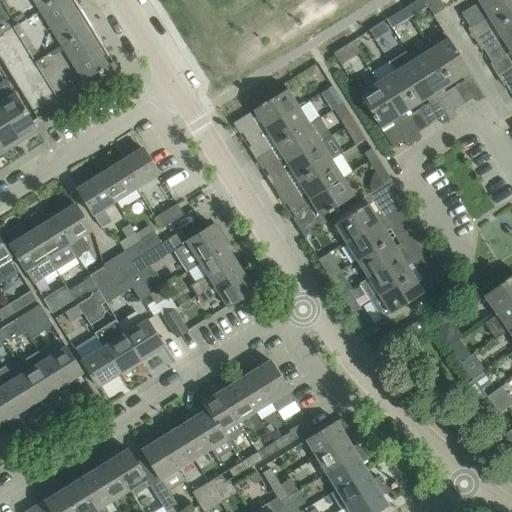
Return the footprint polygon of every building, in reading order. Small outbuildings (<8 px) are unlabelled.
[(0,0),(0,35),(13,28),(57,0),(0,0)] [(57,0),(13,28),(0,35),(0,57),(38,119),(118,70),(73,0),(57,0)] [(418,0),(404,9),(410,18),(428,7),(423,0),(418,0)] [(465,20),(497,0),(478,0),(480,1),(461,13),(465,20)] [(495,26),(511,15),(511,0),(497,0),(465,20),(470,28),(489,16),(495,26)] [(392,28),(410,18),(404,9),(386,19),(392,28)] [(487,56),(511,40),(511,15),(495,26),(502,37),(483,49),(487,56)] [(383,21),(369,30),(375,39),(388,30),(383,21)] [(477,102),(485,97),(448,38),(429,49),(450,82),(461,75),(477,102)] [(511,53),(511,40),(487,56),(492,63),(511,51),(511,53)] [(352,42),(344,47),(350,57),(358,52),(352,42)] [(440,89),(450,82),(429,49),(412,60),(449,120),(457,115),(440,89)] [(449,120),(412,60),(407,52),(389,62),(415,104),(426,98),(442,124),(449,120)] [(405,111),(415,104),(389,62),(372,72),(377,82),(376,83),(413,142),(421,137),(405,111)] [(407,146),(413,142),(376,83),(359,94),(380,127),(381,127),(381,126),(390,120),(407,146)] [(332,110),(343,103),(333,86),(322,94),(332,110)] [(12,88),(0,95),(0,108),(21,142),(38,131),(36,127),(33,123),(16,94),(12,88)] [(246,139),(298,106),(287,89),(253,110),(254,111),(255,111),(261,120),(242,132),(246,139)] [(276,145),(309,124),(298,106),(246,139),(251,147),(270,135),(276,145)] [(0,145),(4,152),(21,142),(0,108),(0,145)] [(345,127),(354,120),(350,113),(340,119),(345,127)] [(356,145),(365,139),(366,139),(354,120),(345,127),(356,145)] [(268,174),(320,142),(309,124),(276,145),(283,156),(264,168),(268,174)] [(320,142),(268,174),(273,182),(292,170),(298,180),(340,153),(331,139),(329,136),(320,142)] [(137,188),(159,175),(142,147),(141,148),(141,149),(121,161),(137,188)] [(370,161),(376,156),(371,148),(365,152),(370,161)] [(342,177),(332,161),(342,155),(340,153),(298,180),(305,191),(286,203),(290,210),(342,177)] [(384,184),(391,179),(376,156),(370,161),(384,184)] [(116,201),(137,188),(121,161),(99,175),(116,201)] [(104,209),(116,201),(99,175),(78,188),(77,188),(76,188),(93,215),(101,228),(112,221),(104,209)] [(342,177),(290,210),(295,218),(314,206),(320,216),(319,216),(320,217),(354,196),(342,177)] [(346,243),(406,204),(402,197),(374,215),(368,205),(369,204),(368,203),(334,225),(346,243)] [(91,231),(74,204),(72,205),(70,202),(58,209),(61,213),(53,218),(69,244),(77,257),(90,248),(83,235),(90,231),(91,231)] [(163,230),(185,216),(177,204),(155,219),(163,230)] [(383,229),(411,212),(406,204),(346,243),(356,260),(389,239),(383,229)] [(77,257),(69,244),(53,218),(31,231),(47,258),(55,270),(77,257)] [(219,234),(213,226),(214,226),(213,225),(186,242),(175,249),(188,271),(226,247),(226,246),(229,244),(222,232),(219,234)] [(55,270),(47,258),(31,231),(10,244),(9,244),(26,271),(34,284),(55,270)] [(127,237),(119,242),(124,251),(141,241),(136,233),(135,232),(127,237)] [(141,241),(124,251),(125,252),(131,263),(163,245),(155,232),(141,241)] [(368,278),(429,240),(424,232),(396,250),(389,239),(356,260),(368,278)] [(0,282),(19,271),(0,240),(0,282)] [(379,296),(412,275),(405,265),(433,247),(429,240),(368,278),(359,284),(370,301),(379,296)] [(163,245),(131,263),(138,274),(167,256),(169,255),(163,245)] [(196,295),(240,268),(226,247),(188,271),(195,282),(190,285),(196,295)] [(103,266),(89,275),(90,277),(97,288),(112,280),(117,288),(128,280),(138,274),(131,263),(125,252),(124,251),(114,257),(102,264),(103,266)] [(329,253),(318,260),(329,277),(340,270),(329,253)] [(240,268),(202,292),(207,301),(219,293),(227,306),(226,306),(227,307),(254,290),(257,288),(249,276),(246,278),(240,268)] [(379,296),(390,314),(451,275),(446,268),(418,285),(412,275),(379,296)] [(496,313),(511,301),(511,275),(484,296),(496,313)] [(92,292),(97,288),(90,277),(69,290),(65,284),(64,285),(73,300),(86,292),(92,292)] [(82,314),(105,300),(97,288),(92,292),(90,297),(77,305),(82,314)] [(165,300),(158,289),(151,294),(150,295),(156,305),(165,300)] [(37,299),(31,290),(20,296),(26,306),(37,299)] [(508,331),(511,328),(511,301),(496,313),(508,331)] [(0,308),(0,317),(2,320),(15,312),(9,303),(0,308)] [(70,321),(82,314),(77,305),(64,312),(70,321)] [(163,316),(176,338),(187,331),(174,309),(163,316)] [(17,318),(23,327),(36,319),(30,310),(17,318)] [(141,360),(163,346),(147,320),(136,311),(117,322),(124,334),(125,334),(141,360)] [(1,328),(10,341),(25,331),(23,327),(17,318),(1,328)] [(411,326),(417,336),(427,329),(420,319),(411,326)] [(95,334),(103,348),(103,347),(120,373),(141,360),(125,334),(124,334),(117,322),(109,327),(109,326),(95,334)] [(462,344),(452,351),(458,362),(460,365),(470,358),(468,355),(468,354),(462,344)] [(60,387),(82,373),(66,347),(44,361),(60,387)] [(98,387),(120,373),(103,347),(103,348),(82,361),(98,387)] [(60,387),(44,361),(38,352),(17,365),(22,374),(39,400),(60,387)] [(294,401),(269,360),(268,360),(268,361),(260,366),(257,360),(249,365),(272,402),(278,411),(294,401)] [(256,412),(272,402),(249,365),(241,370),(245,376),(237,381),(256,412)] [(22,374),(13,380),(5,366),(0,369),(0,385),(17,414),(39,400),(22,374)] [(483,372),(473,379),(466,384),(478,401),(485,396),(479,388),(489,380),(483,372)] [(256,412),(237,381),(228,386),(224,381),(217,385),(240,422),(256,412)] [(0,424),(17,414),(0,385),(0,424)] [(222,432),(240,422),(217,385),(208,390),(212,396),(204,401),(204,400),(202,401),(207,409),(222,432)] [(500,411),(511,405),(511,395),(507,386),(491,393),(500,411)] [(226,439),(222,432),(207,409),(199,414),(196,408),(189,412),(211,449),(226,439)] [(194,459),(211,449),(189,412),(180,418),(183,423),(175,429),(194,459)] [(316,458),(347,439),(342,430),(347,426),(342,418),(305,441),(316,458)] [(291,431),(296,439),(312,430),(306,420),(290,430),(291,431)] [(194,459),(175,429),(166,434),(163,428),(155,433),(178,469),(194,459)] [(291,431),(281,437),(275,430),(269,433),(279,449),(290,442),(296,439),(291,431)] [(160,480),(161,480),(178,469),(155,433),(147,438),(151,444),(143,449),(142,448),(141,449),(147,457),(160,480)] [(263,459),(279,449),(269,433),(268,434),(273,442),(264,448),(258,439),(252,442),(263,459)] [(326,475),(364,453),(358,443),(352,447),(347,439),(316,458),(326,475)] [(246,469),(263,459),(252,442),(251,443),(257,452),(241,462),(246,469)] [(177,505),(161,480),(160,480),(147,457),(136,463),(127,448),(126,449),(126,450),(118,454),(115,449),(107,453),(130,490),(134,495),(149,485),(166,511),(177,505)] [(114,500),(130,490),(107,453),(99,459),(103,464),(95,469),(114,500)] [(336,491),(367,472),(362,463),(367,459),(364,453),(326,475),(336,491)] [(233,478),(246,469),(241,462),(228,470),(233,478)] [(270,486),(278,481),(270,468),(262,473),(270,486)] [(114,500),(95,469),(86,475),(82,469),(75,474),(98,511),(114,500)] [(341,510),(346,507),(383,484),(378,476),(372,480),(367,472),(336,491),(331,494),(341,510)] [(98,511),(97,511),(98,511),(75,474),(66,479),(70,485),(62,490),(75,511),(98,511)] [(218,489),(230,482),(229,479),(226,481),(221,474),(209,481),(215,491),(218,489)] [(257,475),(251,478),(253,482),(255,483),(256,483),(260,481),(257,475)] [(280,503),(297,492),(297,491),(289,479),(280,485),(278,481),(270,486),(277,497),(280,503)] [(191,492),(197,502),(215,491),(209,481),(191,492)] [(230,482),(218,489),(225,500),(237,493),(232,485),(230,482)] [(348,511),(375,511),(388,504),(387,503),(382,496),(388,492),(383,484),(346,507),(348,511)] [(75,511),(62,490),(53,495),(49,489),(41,495),(45,500),(35,506),(38,511),(75,511)] [(294,502),(297,507),(304,503),(297,492),(280,503),(284,509),(286,507),(294,502)] [(210,494),(197,502),(203,511),(205,511),(217,505),(210,494)] [(280,503),(277,497),(268,502),(268,501),(251,511),(288,511),(286,507),(284,509),(280,503)] [(300,511),(297,507),(294,502),(286,507),(288,511),(300,511)]
